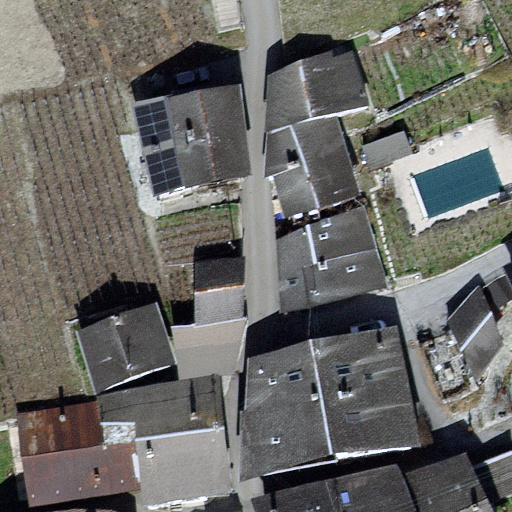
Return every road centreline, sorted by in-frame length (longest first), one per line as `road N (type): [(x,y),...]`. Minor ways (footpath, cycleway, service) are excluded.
road 1 (residential): [(265,342),(262,0)]
road 2 (residential): [(265,342),(437,289),(511,252)]
road 3 (residential): [(255,511),(250,494),(265,342)]
